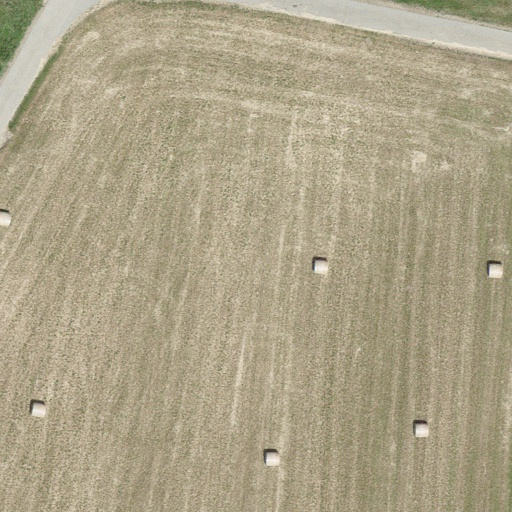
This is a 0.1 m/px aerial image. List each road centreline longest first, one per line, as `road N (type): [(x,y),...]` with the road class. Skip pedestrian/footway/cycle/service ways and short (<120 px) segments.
road 1 (track): [(301,0),(511,42)]
road 2 (track): [(0,137),(78,0)]
